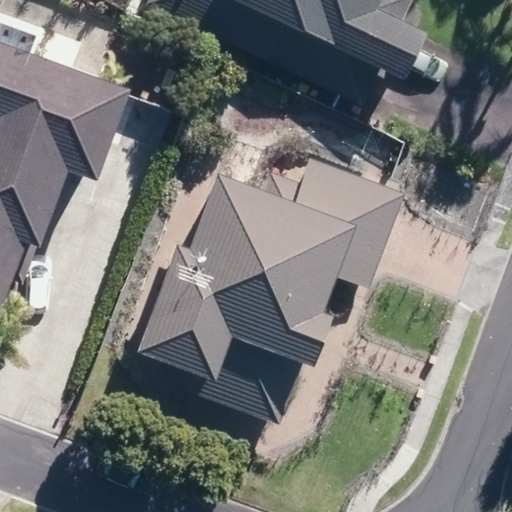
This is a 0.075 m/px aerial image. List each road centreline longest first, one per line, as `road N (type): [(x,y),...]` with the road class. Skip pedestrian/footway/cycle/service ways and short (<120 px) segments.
road 1 (residential): [(442,511),(511,325)]
road 2 (residential): [(0,449),(171,511)]
